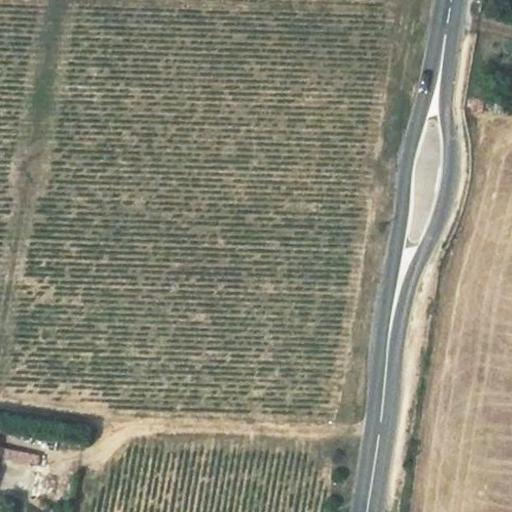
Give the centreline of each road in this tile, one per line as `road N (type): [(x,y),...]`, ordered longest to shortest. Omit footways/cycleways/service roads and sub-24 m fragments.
road 1 (secondary): [(369,511),(452,0)]
road 2 (track): [(0,412),(119,427),(380,440)]
